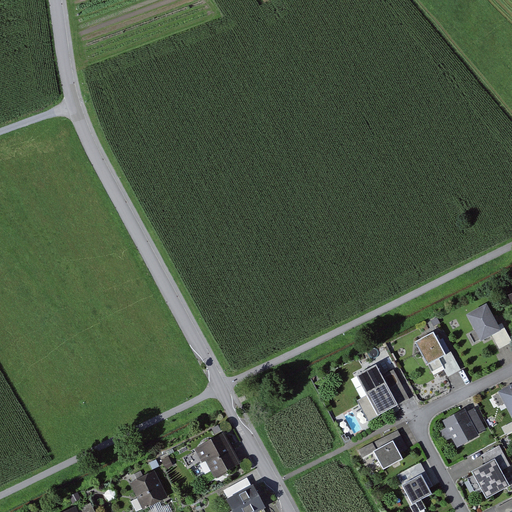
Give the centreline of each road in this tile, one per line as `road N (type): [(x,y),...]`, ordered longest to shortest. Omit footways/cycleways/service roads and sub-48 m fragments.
road 1 (track): [(511,245),(0,497)]
road 2 (residential): [(56,0),(72,105),(287,511)]
road 3 (residential): [(461,511),(411,420),(511,372)]
